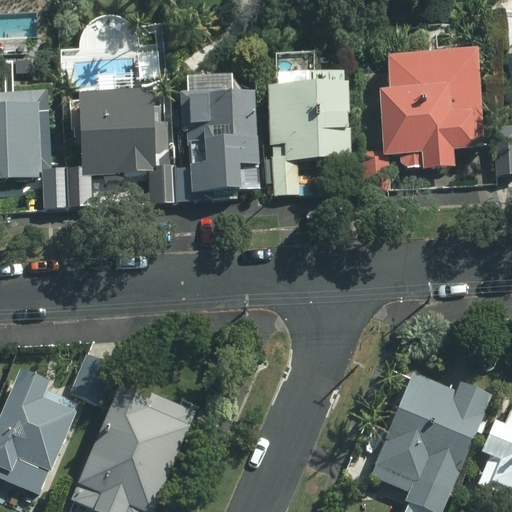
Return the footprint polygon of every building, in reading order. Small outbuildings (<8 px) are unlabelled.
[(151,72),(167,70),(165,53),(149,54),(151,72)] [(370,161),(367,162),(369,193),(381,192),(392,191),(390,157),(401,156),(402,166),(408,170),(423,168),(424,171),(453,169),(452,152),(475,150),(475,147),(482,146),(475,57),(387,63),(389,95),(378,96),(382,155),(369,155),(370,161)] [(276,97),(266,97),(275,200),(287,198),(300,197),(298,164),(352,160),(346,83),(275,88),(276,97)] [(186,173),(175,173),(176,204),(233,200),(231,168),(252,167),(248,98),(177,102),(179,136),(184,136),(186,173)] [(73,170),(66,171),(67,210),(84,209),(83,178),(148,175),(149,205),(172,204),(170,166),(148,167),(144,100),(69,104),(73,170)] [(31,113),(0,114),(0,181),(35,180),(31,113)] [(511,130),(497,130),(496,178),(511,178),(511,130)] [(61,174),(40,175),(42,212),(63,210),(61,174)] [(95,406),(110,370),(84,359),(69,395),(95,406)] [(20,377),(0,422),(0,480),(39,497),(76,408),(44,394),(46,387),(20,377)] [(409,377),(371,467),(444,497),(485,400),(455,387),(452,395),(409,377)] [(113,395),(68,503),(87,511),(150,511),(190,416),(148,398),(144,407),(113,395)] [(511,503),(511,408),(510,409),(501,431),(490,426),(477,456),(486,460),(474,488),(511,503)]
